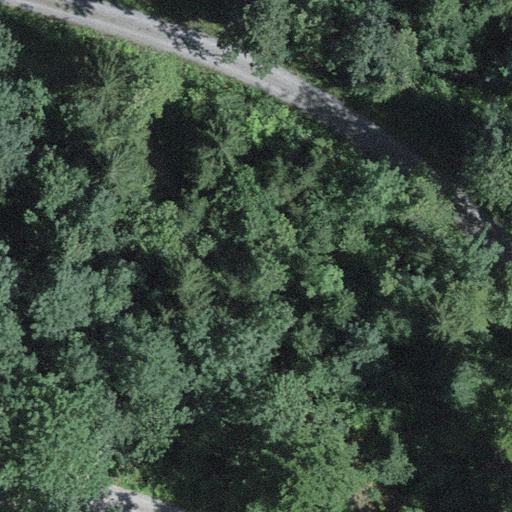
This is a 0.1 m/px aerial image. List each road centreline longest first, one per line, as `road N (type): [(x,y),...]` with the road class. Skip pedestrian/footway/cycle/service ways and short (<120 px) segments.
road 1 (track): [(511,246),(272,71),(68,0)]
road 2 (track): [(0,481),(25,470),(160,511)]
